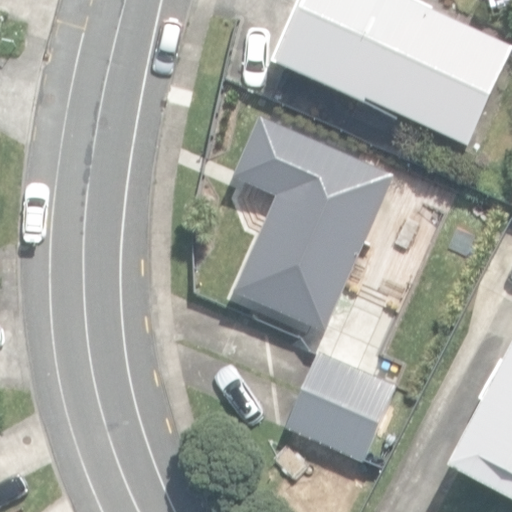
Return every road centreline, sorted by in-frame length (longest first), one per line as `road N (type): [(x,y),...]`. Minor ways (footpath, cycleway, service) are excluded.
road 1 (tertiary): [(166,511),(116,407),(100,273),(126,107)]
road 2 (residential): [(126,107),(0,82)]
